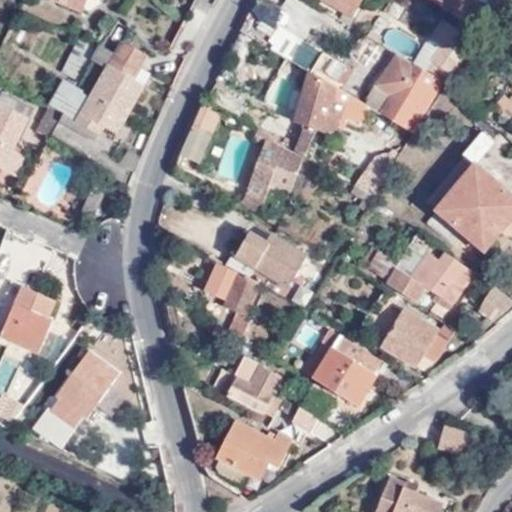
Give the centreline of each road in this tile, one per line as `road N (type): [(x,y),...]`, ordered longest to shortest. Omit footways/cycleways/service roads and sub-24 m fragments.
road 1 (tertiary): [(197,511),(151,315),(144,214),(152,174),(236,0)]
road 2 (residential): [(269,511),(511,342)]
